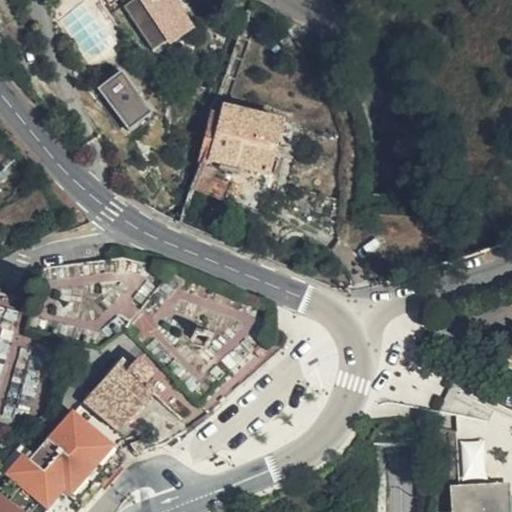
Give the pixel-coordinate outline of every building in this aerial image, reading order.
[(157,0),(132,0),(128,3),(156,47),(179,33),(157,0)] [(178,0),(157,0),(179,33),(189,27),(177,9),(182,6),(178,0)] [(154,110),(124,69),(101,86),(131,126),(154,110)] [(287,119),(224,103),(221,114),(214,113),(210,131),(202,163),(209,165),(276,178),(287,119)] [(217,173),(207,171),(198,198),(225,204),(231,183),(216,179),(217,173)] [(137,256),(45,263),(47,284),(139,277),(137,256)] [(12,356),(20,307),(0,303),(0,410),(31,416),(40,361),(12,356)] [(78,421),(112,450),(113,452),(149,409),(135,394),(143,385),(133,375),(130,379),(124,373),(119,380),(116,377),(78,421)] [(511,511),(511,416),(506,413),(507,465),(451,469),(455,510),(504,504),(504,511),(511,511)] [(0,511),(92,511),(119,480),(107,469),(66,431),(27,475),(15,464),(0,480),(0,511)]
